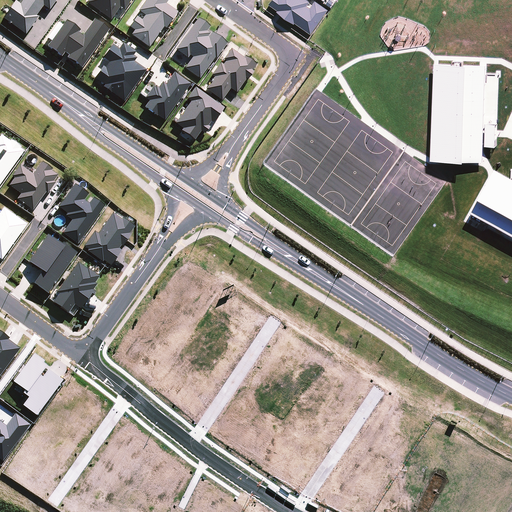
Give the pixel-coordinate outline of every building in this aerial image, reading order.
[(87,0),(85,3),(110,20),(119,8),(124,11),(131,0),(87,0)] [(133,31),(130,35),(148,48),(163,27),(165,29),(177,12),(164,4),(167,0),(144,0),(137,11),(143,16),(140,20),(135,17),(128,27),(133,31)] [(314,0),(313,2),(309,0),(271,0),(269,3),(310,33),(327,8),(315,0),(314,0)] [(46,47),(60,57),(63,53),(68,56),(66,58),(80,69),(108,30),(93,19),(82,35),(65,22),(46,47)] [(184,68),(199,79),(225,44),(206,31),(209,27),(197,19),(175,50),(189,60),(184,68)] [(426,30),(422,29),(422,36),(421,40),(419,46),(427,44),(431,44),(435,45),(434,35),(435,30),(431,30),(426,30)] [(122,43),(117,49),(112,45),(101,59),(106,63),(93,79),(122,101),(146,71),(133,61),(137,55),(122,43)] [(204,89),(221,101),(229,89),(235,93),(255,66),(230,48),(210,76),(213,77),(204,89)] [(480,65),(439,63),(435,157),(475,159),(476,150),(476,134),(480,65)] [(161,82),(157,89),(153,86),(144,98),(148,101),(143,107),(163,121),(189,84),(173,73),(164,84),(161,82)] [(190,103),(174,124),(194,140),(200,131),(203,133),(222,109),(195,87),(185,99),(190,103)] [(0,184),(23,150),(1,135),(0,136),(0,184)] [(20,165),(6,184),(20,194),(17,199),(32,210),(58,175),(41,162),(32,174),(20,165)] [(511,180),(510,180),(495,171),(494,173),(469,217),(511,240),(511,180)] [(127,173),(124,179),(137,186),(140,180),(127,173)] [(83,200),(87,194),(74,184),(57,208),(72,218),(62,233),(77,244),(104,205),(92,198),(88,203),(83,200)] [(0,259),(1,260),(26,224),(3,208),(0,211),(0,259)] [(98,234),(94,231),(83,248),(109,266),(135,227),(112,212),(98,234)] [(28,262),(41,271),(33,283),(47,293),(75,253),(47,234),(28,262)] [(68,313),(74,305),(79,308),(100,278),(77,262),(51,301),(68,313)] [(0,374),(20,347),(0,332),(0,374)] [(36,415),(62,380),(47,369),(41,376),(39,375),(46,365),(32,354),(11,382),(29,395),(21,405),(36,415)] [(216,368),(208,362),(205,359),(179,392),(190,401),(216,368)] [(452,511),(461,496),(432,482),(419,510),(423,511),(452,511)]
